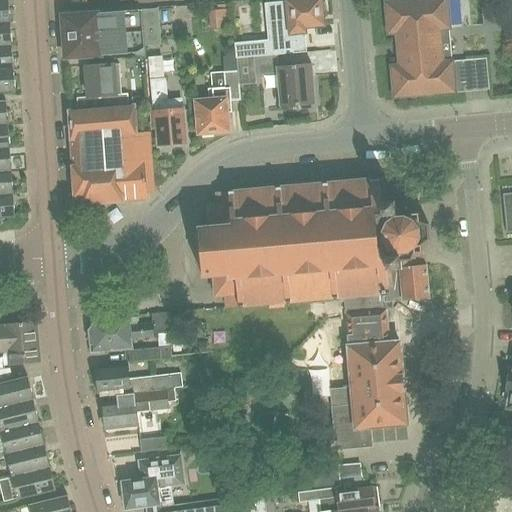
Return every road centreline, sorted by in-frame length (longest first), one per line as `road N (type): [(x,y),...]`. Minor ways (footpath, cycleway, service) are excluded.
road 1 (residential): [(465,126),(480,362),(476,391),(426,511)]
road 2 (tertiary): [(53,256),(135,245),(231,156),(362,137)]
road 3 (tertiary): [(96,511),(66,390),(53,256)]
road 4 (residential): [(53,256),(34,0)]
road 5 (residential): [(362,137),(352,0)]
